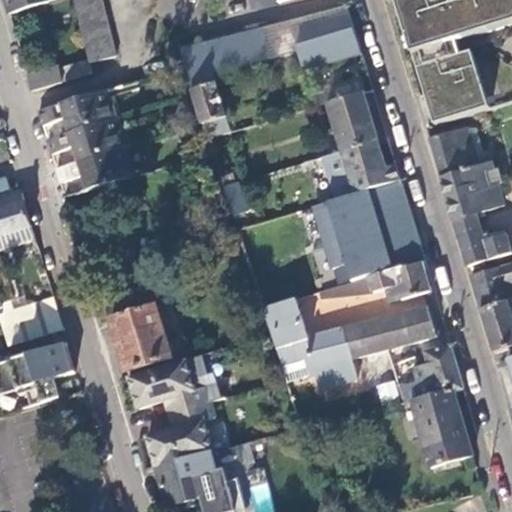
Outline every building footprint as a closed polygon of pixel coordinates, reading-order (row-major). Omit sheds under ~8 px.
[(4,0),(8,12),(48,0),(47,0),(4,0)] [(101,0),(72,0),(88,60),(89,62),(115,56),(101,0)] [(511,0),(398,0),(410,39),(416,37),(421,53),(415,56),(427,94),(434,92),(443,122),(436,125),(491,109),(474,53),(462,56),(456,38),(479,30),(480,35),(511,25),(511,0)] [(347,7),(182,51),(185,61),(209,140),(231,133),(216,84),(217,83),(215,76),(298,52),(304,73),(362,55),(358,44),(347,7)] [(185,61),(182,51),(179,43),(167,47),(173,64),(185,61)] [(89,62),(88,60),(58,68),(62,83),(92,73),(89,62)] [(58,67),(27,76),(32,92),(62,83),(58,68),(58,67)] [(356,79),(311,93),(315,108),(328,104),(361,94),(356,79)] [(108,90),(38,111),(40,119),(42,126),(68,119),(71,132),(116,119),(108,90)] [(378,141),(363,93),(361,94),(328,104),(339,140),(334,141),(337,154),(378,141)] [(79,160),(125,147),(116,119),(71,132),(46,139),(49,147),(51,155),(75,148),(79,160)] [(466,129),(430,140),(434,153),(441,178),(478,167),(466,129)] [(387,169),(378,141),(337,154),(349,196),(400,181),(396,167),(387,169)] [(84,177),(88,190),(134,176),(125,147),(79,160),(55,167),(57,175),(60,184),(84,177)] [(496,171),(493,163),(478,167),(441,178),(445,191),(468,266),(487,260),(487,261),(511,254),(497,208),(504,206),(499,187),(504,185),(500,170),(496,171)] [(7,179),(0,181),(0,197),(12,194),(7,179)] [(224,188),(230,205),(241,201),(236,184),(224,188)] [(0,197),(0,236),(32,227),(22,191),(12,194),(0,197)] [(369,279),(412,266),(400,228),(357,241),(366,271),(361,273),(363,278),(368,277),(369,279)] [(431,292),(423,263),(412,266),(369,279),(321,293),(323,299),(374,294),(390,289),(393,301),(402,299),(403,301),(431,292)] [(511,266),(471,277),(473,284),(481,310),(511,300),(511,266)] [(0,319),(9,346),(64,330),(62,323),(54,297),(1,314),(0,314),(0,319)] [(112,321),(135,314),(131,300),(98,310),(102,324),(114,327),(112,321)] [(265,309),(282,366),(305,361),(308,372),(352,360),(437,337),(428,308),(308,338),(297,300),(265,309)] [(511,300),(481,310),(487,327),(495,354),(511,348),(511,313),(511,310),(511,309),(511,300)] [(128,372),(172,358),(156,308),(135,314),(112,321),(114,327),(128,372)] [(67,344),(0,363),(0,395),(18,390),(24,409),(42,403),(57,398),(52,379),(75,372),(72,361),(67,344)] [(454,358),(451,347),(428,353),(430,365),(415,369),(419,383),(407,385),(412,402),(454,391),(463,388),(454,358)] [(203,354),(186,359),(196,390),(207,387),(212,402),(224,399),(217,378),(211,380),(203,354)] [(180,412),(212,402),(207,387),(196,390),(186,359),(129,377),(139,407),(175,397),(180,412)] [(357,382),(352,360),(308,372),(310,378),(318,376),(322,391),(357,382)] [(282,366),(286,378),(308,372),(305,361),(282,366)] [(396,380),(376,383),(379,400),(399,397),(396,380)] [(454,391),(412,402),(430,466),(471,455),(454,391)] [(198,457),(215,453),(205,421),(216,417),(212,402),(180,412),(184,425),(147,436),(157,468),(198,457)] [(227,471),(255,462),(249,444),(215,453),(198,457),(204,476),(226,469),(227,471)] [(236,480),(230,482),(227,471),(226,469),(204,476),(198,457),(157,468),(169,508),(202,498),(206,511),(245,511),(246,510),(236,480)]
